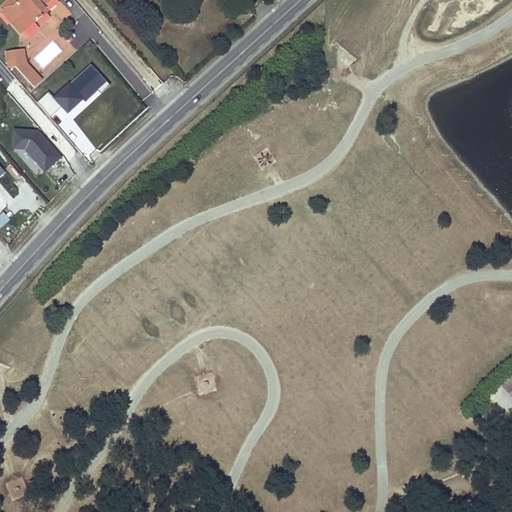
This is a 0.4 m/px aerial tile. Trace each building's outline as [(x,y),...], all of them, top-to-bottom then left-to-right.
[(38,16),(36,14),(43,8),(51,0),(7,0),(0,7),(0,13),(19,34),(38,16)] [(43,8),(36,14),(38,16),(40,18),(47,13),(43,8)] [(348,39),(341,47),(358,61),(364,53),(348,39)] [(15,67),(34,88),(42,80),(27,63),(24,49),(13,51),(15,67)] [(12,149),(27,150),(46,172),(62,158),(40,132),(14,130),(12,149)] [(0,230),(11,221),(5,213),(0,217),(0,230)] [(0,352),(0,364),(11,369),(15,359),(0,352)] [(503,415),(511,407),(511,374),(500,385),(487,396),(503,415)]
